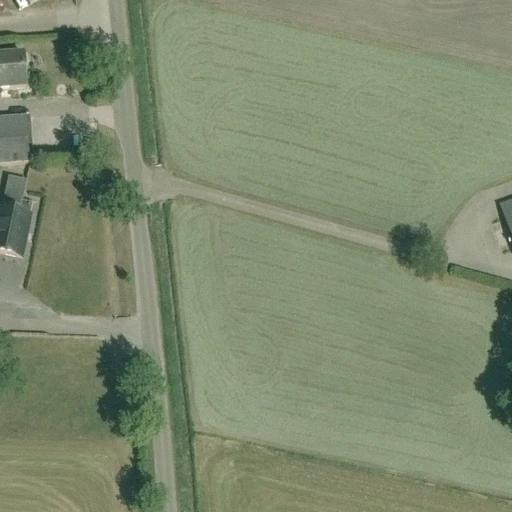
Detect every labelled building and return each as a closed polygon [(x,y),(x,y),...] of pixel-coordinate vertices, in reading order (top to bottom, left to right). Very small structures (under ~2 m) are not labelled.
[(0,91),(23,90),(21,58),(0,59),(0,91)] [(0,168),(32,166),(29,121),(29,120),(0,122),(0,168)] [(0,210),(0,255),(20,260),(29,217),(31,206),(22,204),(19,215),(0,210)] [(511,245),(511,205),(499,209),(511,245)] [(0,311),(54,323),(56,310),(1,298),(0,304),(0,311)] [(507,412),(511,381),(410,369),(407,400),(507,412)]
